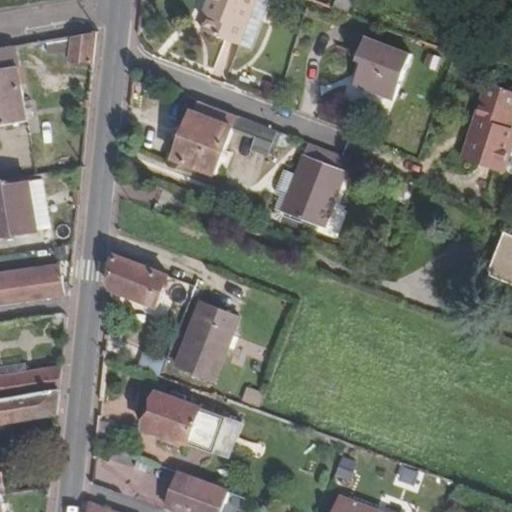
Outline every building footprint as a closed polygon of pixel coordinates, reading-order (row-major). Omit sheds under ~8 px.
[(235,44),(254,0),(205,0),(205,1),(211,3),(199,28),(235,44)] [(354,13),(358,0),(341,0),(339,7),(354,13)] [(94,64),(97,32),(75,35),(71,60),(94,64)] [(353,85),(393,102),(412,55),(366,35),(358,55),(365,58),(353,85)] [(66,48),(64,38),(48,40),(51,51),(66,48)] [(0,126),(29,123),(18,46),(0,49),(0,126)] [(492,100),(497,83),(490,81),(484,97),(492,100)] [(511,138),(510,138),(511,131),(511,87),(497,83),(492,100),(484,97),(478,116),(485,118),(471,158),(507,170),(511,154),(511,138)] [(214,176),(230,133),(236,117),(196,102),(191,115),(189,114),(170,159),(214,176)] [(485,118),(478,116),(464,156),(471,158),(485,118)] [(251,141),(258,125),(236,117),(230,133),(251,141)] [(258,125),(251,141),(248,151),(263,156),(274,131),(258,125)] [(321,227),(347,161),(307,146),(297,173),(284,168),(276,190),(288,194),(282,212),(321,227)] [(6,187),(30,184),(29,177),(5,182),(6,187)] [(6,187),(5,182),(0,182),(0,238),(38,232),(30,184),(6,187)] [(511,234),(502,231),(488,265),(490,266),(488,272),(511,281),(511,234)] [(116,256),(112,288),(160,306),(171,276),(116,256)] [(0,306),(67,295),(62,265),(0,275),(0,306)] [(239,317),(200,303),(174,368),(212,384),(239,317)] [(0,399),(60,390),(62,365),(0,376),(0,399)] [(60,390),(0,399),(0,424),(57,415),(60,390)] [(203,410),(161,394),(147,429),(191,445),(203,410)] [(338,475),(352,480),(357,464),(343,459),(338,475)] [(181,511),(226,511),(233,494),(182,476),(169,507),(181,511)] [(348,511),(352,501),(341,497),(335,511),(348,511)] [(381,511),(352,501),(348,511),(381,511)] [(117,511),(90,502),(89,511),(117,511)]
